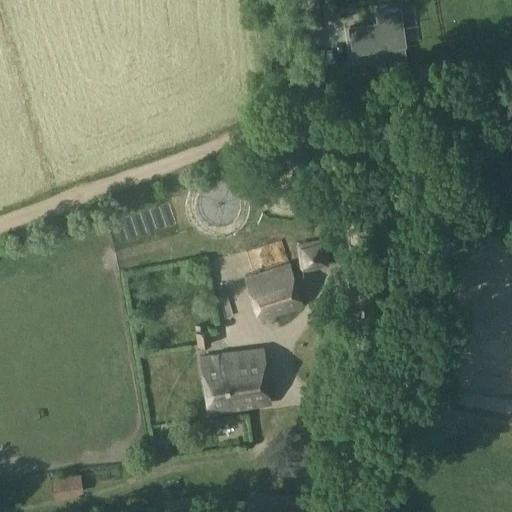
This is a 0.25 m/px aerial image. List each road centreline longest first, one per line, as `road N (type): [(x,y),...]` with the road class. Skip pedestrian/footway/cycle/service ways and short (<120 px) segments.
road 1 (track): [(327,511),(354,271),(322,151),(299,120),(292,0)]
road 2 (track): [(299,120),(0,228)]
